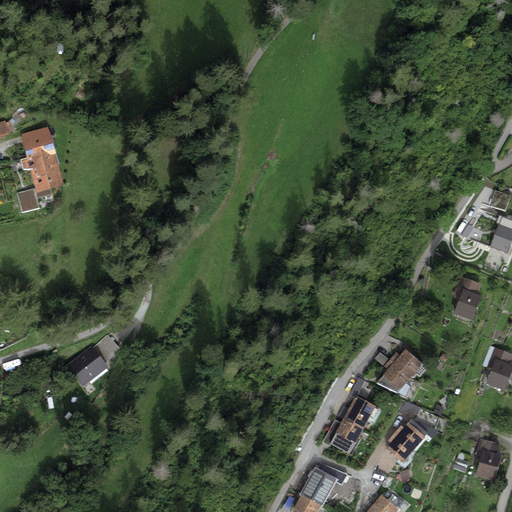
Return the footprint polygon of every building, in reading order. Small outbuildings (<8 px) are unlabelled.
[(5,120),(0,121),(0,137),(9,135),(9,133),(12,132),(9,122),(5,123),(5,120)] [(48,127),(20,134),(27,159),(20,161),(23,170),(30,171),(36,193),(51,189),(64,185),(48,127)] [(35,194),(34,188),(16,193),(22,214),(40,209),(37,199),(52,195),(51,189),(36,193),(35,194)] [(505,211),(510,196),(495,191),(490,206),(505,211)] [(487,246),(486,248),(509,255),(511,245),(511,217),(481,207),(461,237),(487,246)] [(460,277),(453,297),(459,299),(453,314),(473,321),(482,296),(477,294),(481,284),(460,277)] [(120,349),(107,335),(93,348),(105,364),(120,349)] [(93,348),(92,347),(67,367),(83,388),(108,368),(105,364),(93,348)] [(491,369),(485,384),(504,391),(511,371),(511,364),(510,364),(511,358),(511,354),(495,348),(487,367),(491,369)] [(397,352),(390,359),(410,378),(414,373),(419,377),(426,370),(421,366),(422,364),(405,349),(400,355),(397,352)] [(383,366),(388,359),(380,352),(374,359),(383,366)] [(448,357),(442,354),(439,360),(445,363),(448,357)] [(383,376),(376,384),(405,398),(411,386),(406,383),(410,378),(390,359),(384,366),(387,369),(382,375),(383,376)] [(363,385),(358,393),(367,398),(370,390),(366,389),(369,383),(358,377),(356,382),(363,385)] [(363,385),(356,382),(349,395),(354,398),(355,395),(357,396),(358,393),(363,385)] [(349,408),(343,419),(363,429),(367,421),(370,423),(379,407),(357,396),(355,395),(354,398),(349,408)] [(405,400),(398,412),(404,415),(408,408),(418,414),(421,408),(405,400)] [(343,419),(349,408),(343,405),(337,416),(343,419)] [(443,408),(436,405),(433,413),(441,415),(443,408)] [(330,444),(341,423),(335,419),(322,443),(329,447),(331,444),(330,444)] [(363,429),(343,419),(341,423),(330,444),(331,444),(350,454),(363,429)] [(401,425),(394,433),(414,450),(427,434),(432,438),(438,431),(411,419),(403,427),(401,425)] [(391,443),(385,449),(403,463),(414,450),(394,433),(388,440),(391,443)] [(500,444),(480,439),(475,459),(480,460),(476,476),(495,481),(502,455),(497,454),(500,444)] [(453,469),(465,473),(470,456),(459,452),(453,469)] [(316,469),(302,494),(322,504),(336,479),(332,477),(336,470),(320,463),(317,469),(316,469)] [(410,478),(407,470),(400,472),(403,481),(410,478)] [(317,511),(322,504),(302,494),(293,510),(296,511),(317,511)] [(381,494),(370,508),(374,511),(396,511),(397,511),(398,511),(405,504),(392,494),(387,499),(381,494)]
